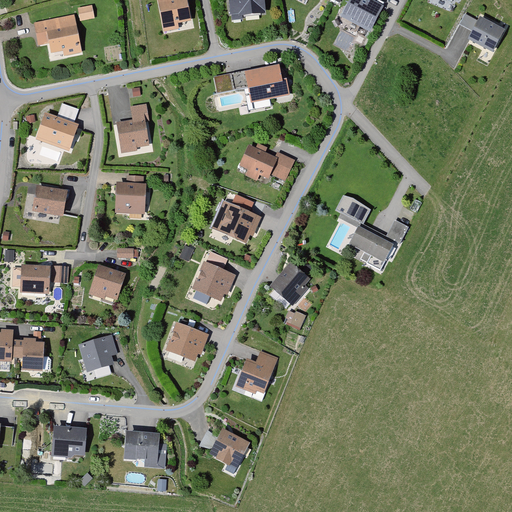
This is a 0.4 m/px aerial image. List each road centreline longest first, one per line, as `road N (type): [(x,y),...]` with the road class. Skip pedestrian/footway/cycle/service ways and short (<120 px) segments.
road 1 (residential): [(0,401),(148,414),(193,403),(340,109)]
road 2 (residential): [(340,109),(301,53),(282,46),(3,100)]
